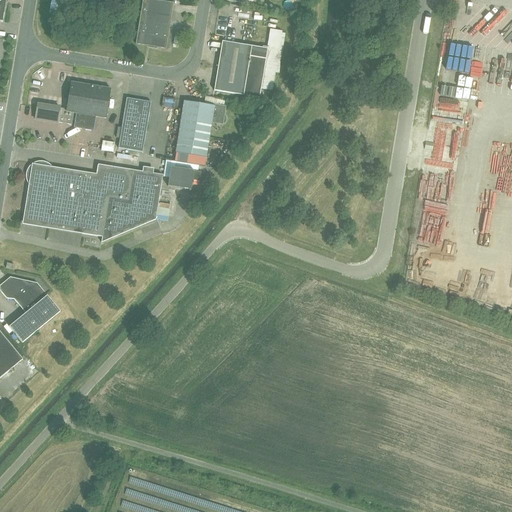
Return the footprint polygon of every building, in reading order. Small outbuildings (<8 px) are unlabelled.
[(156,0),(142,0),(136,44),(166,49),(173,3),(156,0)] [(214,90),(244,95),(259,98),(261,88),(271,90),(273,87),(282,31),(270,29),(267,48),(222,41),(214,90)] [(94,131),(97,117),(106,118),(111,89),(71,82),(67,109),(38,104),(35,119),(58,123),(58,122),(74,125),(74,128),(94,131)] [(176,152),(175,161),(205,166),(206,156),(208,146),(212,122),(222,124),(224,123),(225,122),(226,121),(226,119),(226,117),(225,115),(224,115),(225,107),(223,106),(224,100),(204,97),(203,104),(200,103),(184,101),(183,107),(178,141),(176,151),(176,152)] [(151,102),(126,98),(118,148),(143,152),(151,102)] [(101,150),(113,152),(115,142),(103,140),(101,150)] [(163,175),(133,170),(103,165),(101,175),(32,164),(31,165),(30,166),(29,167),(28,168),(28,170),(27,171),(27,172),(26,173),(26,175),(26,177),(26,178),(27,179),(27,180),(27,182),(28,183),(29,184),(26,204),(27,205),(27,209),(28,214),(31,218),(34,221),(38,224),(42,225),(42,227),(102,237),(101,242),(156,220),(163,175)] [(170,167),(167,186),(191,190),(192,180),(200,182),(201,172),(170,167)] [(22,343),(60,311),(37,283),(10,277),(1,285),(0,290),(7,298),(14,299),(25,313),(9,327),(22,343)] [(0,377),(23,359),(0,331),(0,377)]
